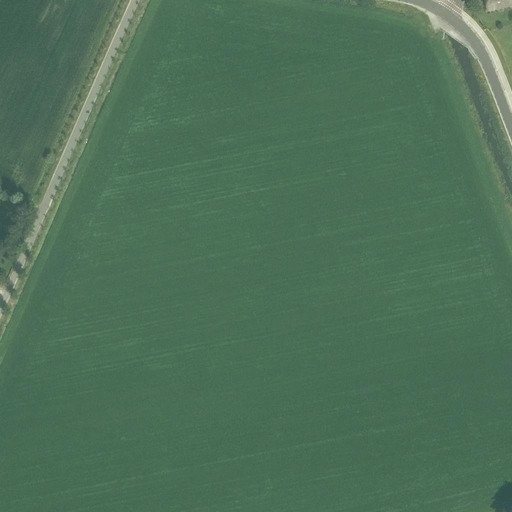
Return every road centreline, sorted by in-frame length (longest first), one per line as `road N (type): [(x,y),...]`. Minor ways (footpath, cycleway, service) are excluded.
road 1 (unclassified): [(0,309),(137,0)]
road 2 (secondary): [(511,128),(479,46),(449,15)]
